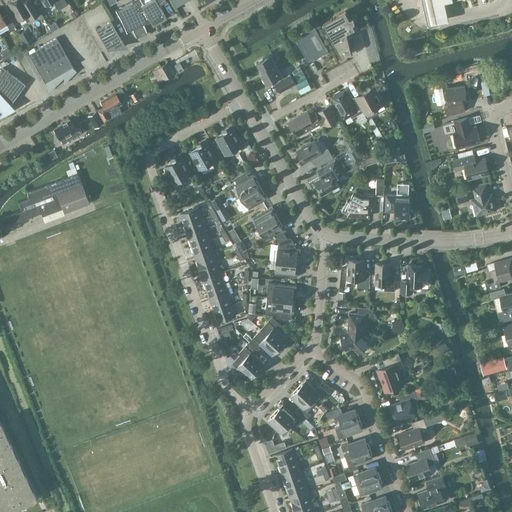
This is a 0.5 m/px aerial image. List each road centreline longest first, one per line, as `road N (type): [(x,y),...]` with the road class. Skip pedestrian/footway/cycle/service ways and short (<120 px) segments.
road 1 (residential): [(249,411),(224,385),(151,160),(242,103)]
road 2 (tertiary): [(0,148),(201,30)]
road 3 (residential): [(406,511),(360,381),(309,349)]
road 4 (residential): [(254,128),(324,233)]
road 5 (residential): [(324,233),(446,240)]
